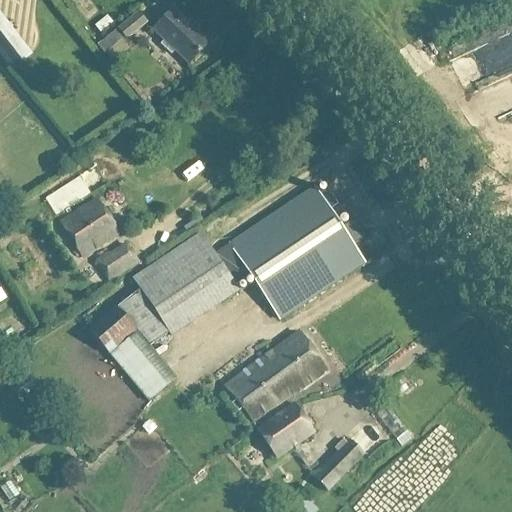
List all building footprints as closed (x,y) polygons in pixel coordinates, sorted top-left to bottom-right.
[(172,9),(152,31),(162,40),(159,44),(170,55),(174,51),(187,64),(208,43),(172,9)] [(108,53),(124,39),(126,41),(147,23),(137,12),(116,30),(100,44),(108,53)] [(0,13),(0,56),(10,69),(31,51),(0,13)] [(79,176),(43,198),(54,216),(63,211),(68,217),(59,223),(81,257),(117,233),(96,199),(72,214),(68,207),(90,193),(79,176)] [(228,246),(239,263),(248,276),(278,320),(364,263),(313,187),(226,244),(228,246)] [(239,263),(228,246),(213,256),(199,235),(132,280),(138,288),(115,307),(136,332),(133,334),(144,348),(167,333),(170,336),(237,292),(234,287),(248,276),(239,263)] [(138,265),(124,243),(95,262),(109,283),(138,265)] [(115,307),(86,331),(108,355),(149,400),(172,382),(144,348),(133,334),(136,332),(115,307)] [(298,333),(262,358),(289,397),(325,372),(298,333)] [(289,397),(262,358),(249,368),(223,387),(252,422),(289,397)] [(406,374),(393,385),(400,394),(414,384),(406,374)] [(392,385),(381,395),(389,405),(401,396),(392,385)] [(255,430),(275,458),(313,432),(293,404),(255,430)] [(387,406),(376,415),(396,440),(406,431),(387,406)] [(349,440),(311,476),(327,493),(364,456),(349,440)] [(301,494),(287,507),(291,511),(316,511),(317,511),(301,494)]
